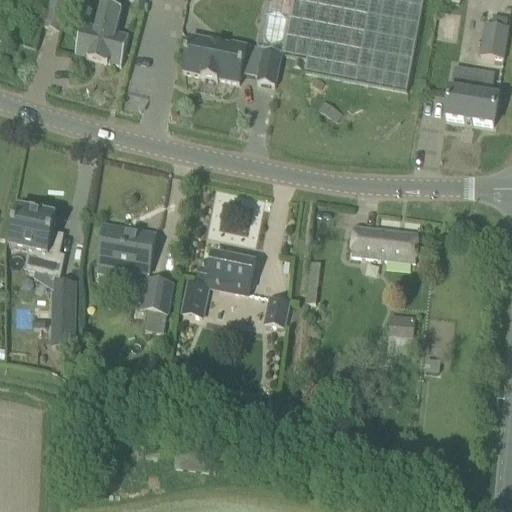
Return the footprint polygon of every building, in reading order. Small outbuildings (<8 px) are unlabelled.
[(52,0),(51,6),(43,32),(61,37),(70,0),(52,0)] [(131,0),(130,5),(132,6),(131,14),(143,17),(146,0),(131,0)] [(265,0),(257,46),(256,53),(308,64),(306,77),(406,96),(424,0),(265,0)] [(439,0),(439,6),(459,10),(460,0),(439,0)] [(83,29),(75,59),(121,71),(129,41),(116,37),(122,14),(101,9),(96,32),(83,29)] [(484,27),(479,60),(503,63),(510,22),(493,19),(492,28),(484,27)] [(275,90),(279,71),(281,59),(247,52),(247,51),(231,48),(230,50),(189,41),(182,77),(201,80),(201,83),(218,86),(218,84),(239,88),(242,77),(258,81),(257,86),(275,90)] [(493,78),(474,75),(454,72),(445,123),(493,130),(498,100),(490,99),(493,78)] [(42,217),(31,214),(31,215),(17,212),(9,253),(28,257),(25,276),(42,279),(58,283),(62,261),(57,260),(61,240),(52,238),(56,220),(42,217)] [(97,270),(148,279),(155,240),(104,231),(97,270)] [(354,232),(352,252),(351,261),(414,269),(418,239),(354,232)] [(189,287),(182,319),(203,323),(209,294),(228,297),(228,296),(247,300),(249,291),(253,292),(254,286),(251,285),(255,267),(213,258),(209,274),(200,272),(196,288),(189,287)] [(310,271),(308,289),(318,291),(321,272),(310,271)] [(141,315),(147,316),(144,336),(164,339),(173,289),(146,284),(141,315)] [(50,352),(74,352),(76,287),(52,286),(50,352)] [(283,332),(288,307),(270,303),(265,329),(283,332)] [(390,321),(388,342),(412,344),(414,323),(390,321)] [(85,354),(83,359),(86,363),(91,364),(95,362),(97,357),(94,352),(89,351),(85,354)] [(292,416),(301,416),(300,406),(292,406),(292,416)]
